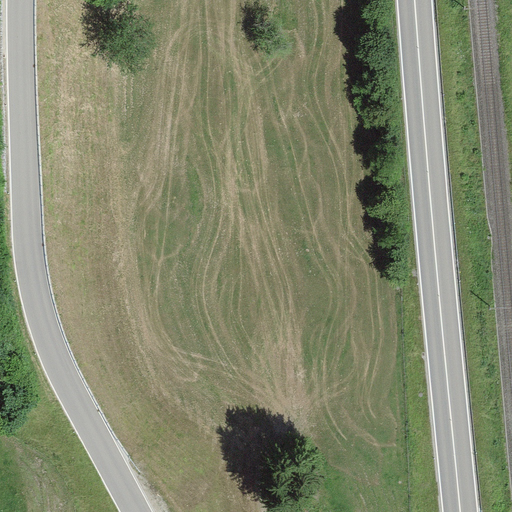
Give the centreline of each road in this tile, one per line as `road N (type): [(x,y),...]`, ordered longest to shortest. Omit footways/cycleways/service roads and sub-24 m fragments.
road 1 (tertiary): [(134,511),(57,366),(33,288),(22,0)]
road 2 (trunk): [(415,0),(461,511)]
